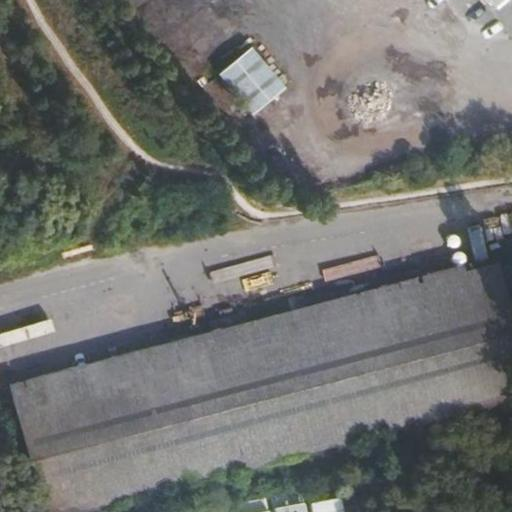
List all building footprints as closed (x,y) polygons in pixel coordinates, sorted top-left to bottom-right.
[(250,47),(217,74),(252,115),(285,88),(250,47)] [(8,384),(11,399),(499,272),(495,257),(8,384)] [(511,322),(499,272),(11,399),(40,511),(82,511),(511,398),(511,322)] [(312,511),(344,511),(342,499),(311,504),(312,511)] [(141,511),(138,500),(108,508),(108,511),(141,511)]
